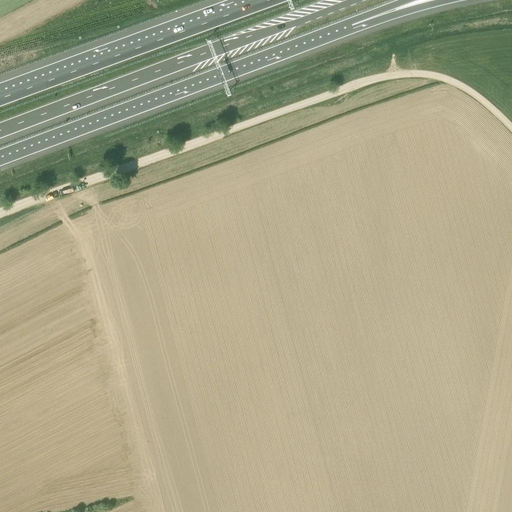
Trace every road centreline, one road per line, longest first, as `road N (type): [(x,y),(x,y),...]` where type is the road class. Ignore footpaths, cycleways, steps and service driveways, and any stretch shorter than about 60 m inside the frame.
road 1 (track): [(511,127),(457,84),(395,73),(0,212)]
road 2 (motorway): [(0,154),(350,22)]
road 3 (primary): [(63,107),(356,0)]
road 4 (motorway): [(269,0),(0,98)]
